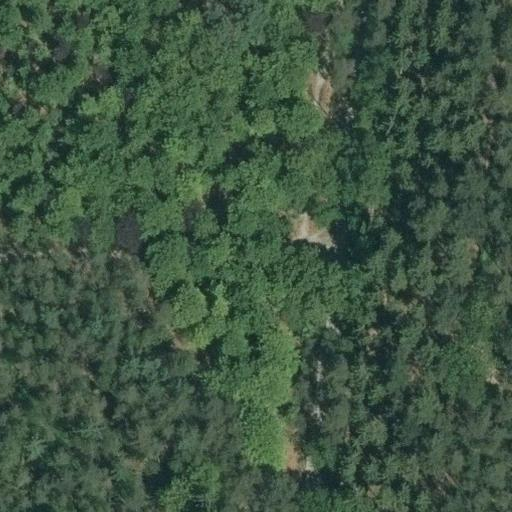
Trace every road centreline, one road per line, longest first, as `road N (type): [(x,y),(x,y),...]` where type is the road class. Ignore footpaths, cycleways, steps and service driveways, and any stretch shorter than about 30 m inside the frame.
road 1 (unknown): [(323,0),(269,511)]
road 2 (track): [(310,511),(360,0)]
road 3 (track): [(334,257),(0,263)]
